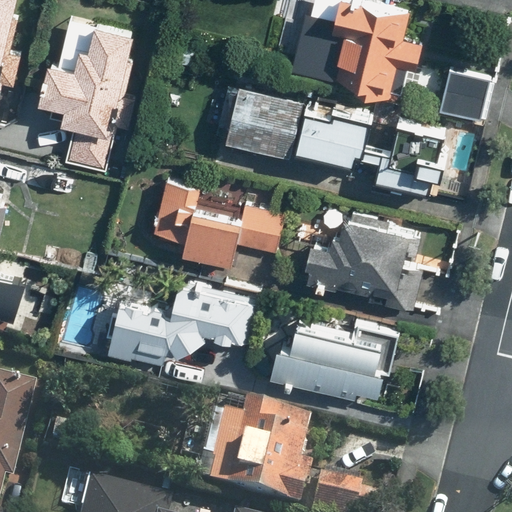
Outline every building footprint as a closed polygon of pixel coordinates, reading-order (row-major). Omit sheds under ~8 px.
[(0,0),(0,81),(1,78),(14,81),(20,53),(6,49),(17,0),(0,0)] [(403,90),(415,39),(402,37),(409,9),(369,0),(323,0),(308,69),(403,90)] [(98,24),(93,49),(79,45),(74,67),(48,61),(39,101),(65,107),(61,122),(76,126),(69,157),(104,166),(114,123),(127,126),(134,97),(120,94),(134,33),(98,24)] [(302,98),(241,82),(227,138),(287,153),(302,98)] [(356,163),(359,148),(363,149),(371,114),(335,106),(334,112),(307,106),(297,150),(356,163)] [(385,147),(378,176),(431,189),(445,132),(400,121),(393,149),(385,147)] [(68,172),(28,163),(23,187),(62,195),(68,172)] [(287,210),(244,200),(240,218),(195,207),(200,185),(167,177),(155,227),(185,234),(182,247),(234,259),(239,238),(278,247),(287,210)] [(0,313),(15,317),(26,281),(0,273),(0,234),(8,206),(0,203),(0,313)] [(334,232),(331,244),(313,240),(307,264),(312,265),(308,279),(414,304),(423,265),(402,260),(409,229),(346,214),(341,234),(334,232)] [(260,301),(182,282),(174,313),(122,301),(110,350),(166,362),(212,334),(250,342),(260,301)] [(297,323),(291,347),(280,344),(272,373),(355,393),(357,385),(381,390),(392,346),(297,323)] [(0,495),(4,477),(13,479),(34,384),(0,376),(0,495)] [(299,508),(309,465),(300,462),(310,419),(246,404),(243,419),(224,415),(207,487),(299,508)] [(244,511),(237,510),(236,511),(169,511),(173,495),(91,477),(83,511),(244,511)]
